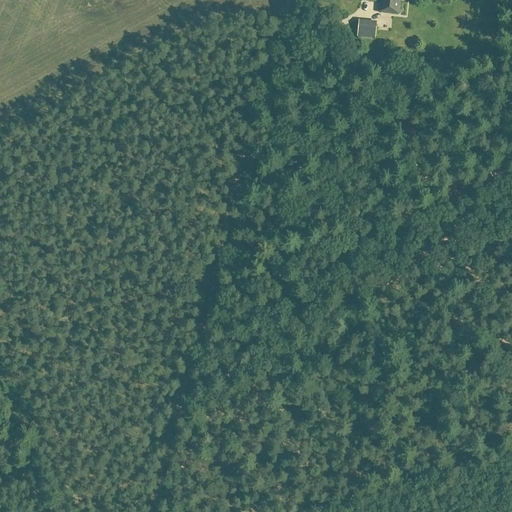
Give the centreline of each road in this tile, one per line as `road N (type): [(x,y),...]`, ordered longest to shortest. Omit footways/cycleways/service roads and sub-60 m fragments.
road 1 (track): [(0,344),(511,175)]
road 2 (track): [(153,511),(261,83),(300,0)]
